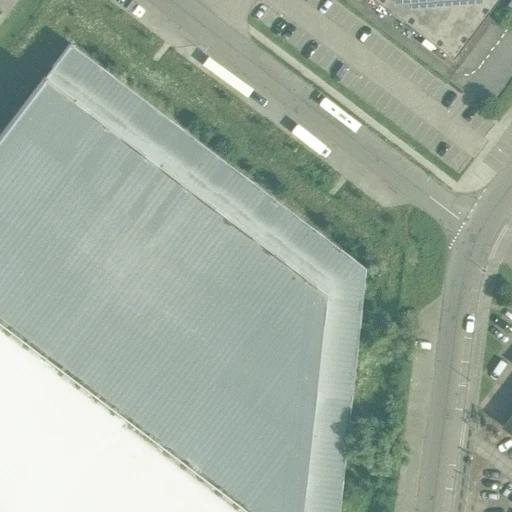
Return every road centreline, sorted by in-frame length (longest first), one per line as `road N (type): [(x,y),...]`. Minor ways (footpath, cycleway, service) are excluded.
road 1 (unclassified): [(473,230),(171,0)]
road 2 (unclassified): [(437,511),(473,230)]
